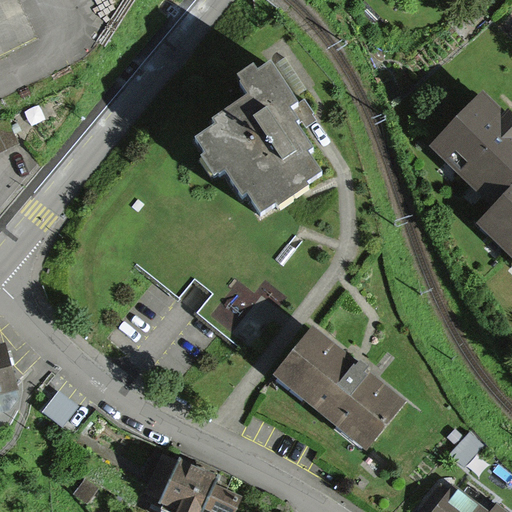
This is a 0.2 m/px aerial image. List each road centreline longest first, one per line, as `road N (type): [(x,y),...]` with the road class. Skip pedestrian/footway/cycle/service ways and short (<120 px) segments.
road 1 (residential): [(0,292),(133,410),(280,478),(328,511)]
road 2 (tertiary): [(0,265),(212,0)]
